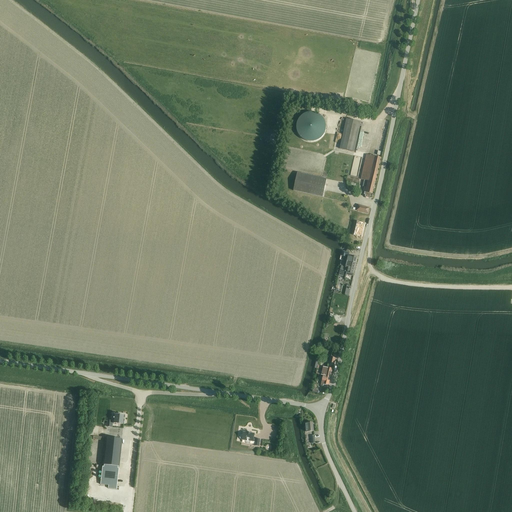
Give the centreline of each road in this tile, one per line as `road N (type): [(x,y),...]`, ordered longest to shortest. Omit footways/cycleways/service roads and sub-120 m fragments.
road 1 (unclassified): [(324,408),(418,0)]
road 2 (unclassified): [(324,408),(0,361)]
road 3 (track): [(370,269),(396,282),(511,287)]
